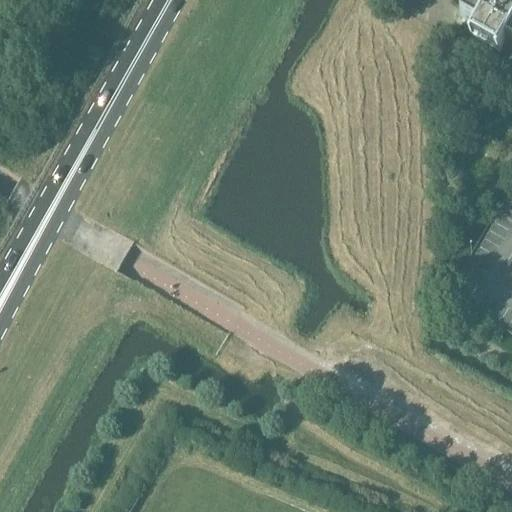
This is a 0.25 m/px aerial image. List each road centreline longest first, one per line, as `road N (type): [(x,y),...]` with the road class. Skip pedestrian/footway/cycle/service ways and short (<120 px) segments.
road 1 (track): [(274,349),(249,369),(101,303),(45,375),(0,457)]
road 2 (primary): [(0,324),(97,127)]
road 3 (primary): [(97,127),(0,289)]
road 4 (primary): [(97,127),(169,0)]
